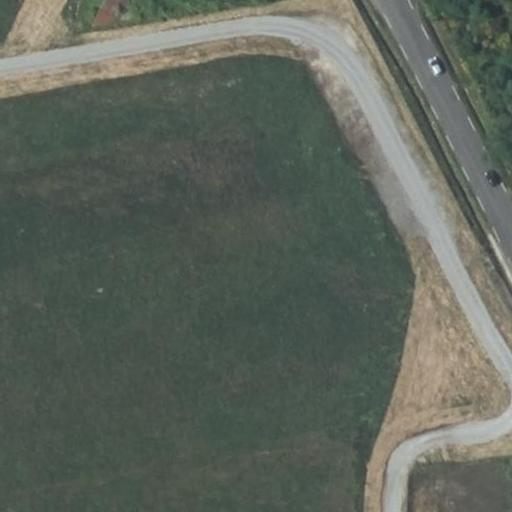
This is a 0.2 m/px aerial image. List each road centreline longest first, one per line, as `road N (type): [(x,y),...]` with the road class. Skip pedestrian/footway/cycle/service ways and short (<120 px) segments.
road 1 (track): [(0,66),(266,24),(291,31),(312,50),(463,342),(511,371)]
road 2 (tertiary): [(388,0),(511,247)]
road 3 (track): [(511,422),(427,439),(403,454),(392,511)]
